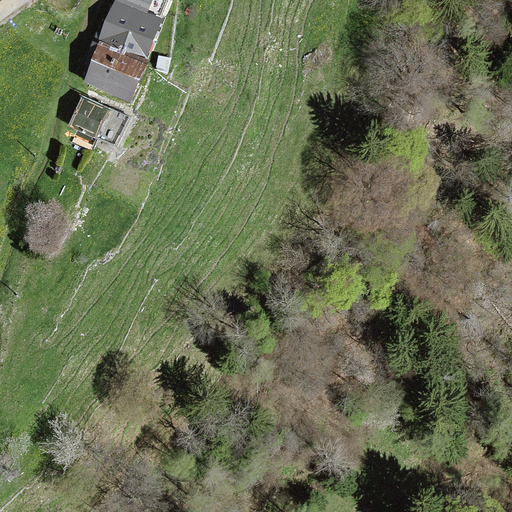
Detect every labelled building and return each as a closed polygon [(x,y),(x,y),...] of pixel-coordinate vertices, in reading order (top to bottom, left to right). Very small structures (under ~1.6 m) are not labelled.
[(117,0),(117,1),(160,19),(167,0),(117,0)] [(163,20),(160,19),(117,1),(100,41),(146,60),(163,20)] [(95,42),(85,69),(89,71),(86,80),(130,98),(145,62),(99,43),(95,42)] [(171,56),(158,55),(157,71),(170,72),(171,56)] [(130,117),(82,97),(70,126),(118,146),(130,117)]
